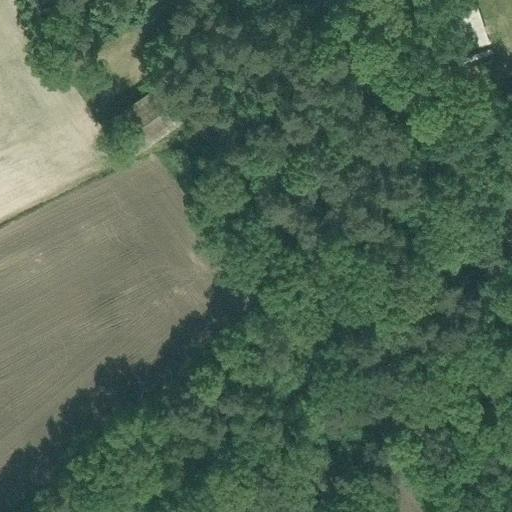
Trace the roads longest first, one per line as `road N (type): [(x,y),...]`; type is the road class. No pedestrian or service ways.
road 1 (unclassified): [(323,0),(511,217)]
road 2 (unclassified): [(511,287),(360,511)]
